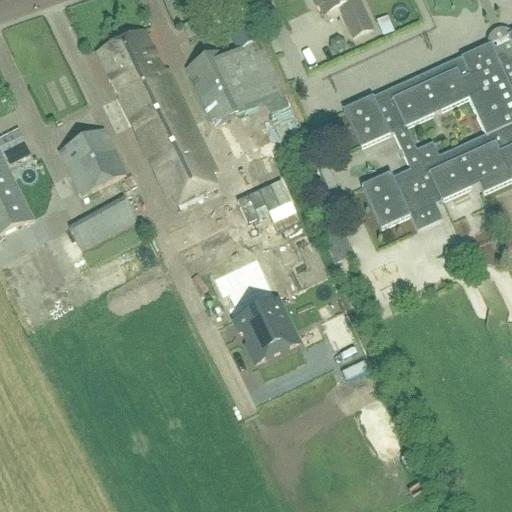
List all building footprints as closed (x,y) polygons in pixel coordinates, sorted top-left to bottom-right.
[(354,4),(352,0),(309,0),(315,11),(319,10),(324,20),(338,13),(352,43),(373,34),(358,3),(354,4)] [(291,113),(258,47),(259,47),(248,24),(226,34),(237,56),(224,62),(221,56),(186,73),(214,135),(266,111),(271,123),(291,113)] [(377,55),(394,92),(462,62),(444,24),(377,55)] [(162,76),(143,35),(96,58),(165,201),(171,200),(176,211),(218,191),(213,179),(217,177),(167,74),(162,76)] [(511,37),(506,40),(509,46),(494,52),(492,48),(462,62),(394,92),(343,116),(360,153),(392,139),(409,175),(392,183),(390,178),(361,192),(380,235),(409,222),(416,236),(429,231),(441,225),(434,210),(441,207),(476,191),(479,190),(483,200),(511,186),(511,37)] [(344,46),(338,40),(329,45),(329,53),(337,58),(345,54),(344,46)] [(280,150),(299,142),(295,132),(276,141),(280,150)] [(0,241),(33,225),(2,162),(27,150),(18,134),(0,142),(0,241)] [(126,180),(104,135),(58,156),(80,202),(126,180)] [(327,195),(313,201),(327,231),(341,224),(344,230),(351,226),(326,169),(317,174),(327,195)] [(302,181),(310,200),(320,194),(312,176),(302,181)] [(124,203),(69,233),(81,254),(135,225),(124,203)] [(212,218),(220,233),(229,228),(221,213),(212,218)] [(232,260),(243,256),(232,230),(221,235),(232,260)] [(333,270),(354,260),(343,237),(323,246),(333,270)] [(511,244),(502,249),(506,258),(511,254),(511,244)] [(226,310),(233,326),(278,304),(256,261),(213,282),(222,302),(226,301),(229,308),(226,310)] [(362,274),(380,312),(404,301),(386,263),(362,274)] [(301,350),(278,304),(233,326),(240,340),(244,338),(249,348),(245,350),(256,372),(301,350)] [(346,315),(323,325),(342,368),(365,358),(346,315)]
